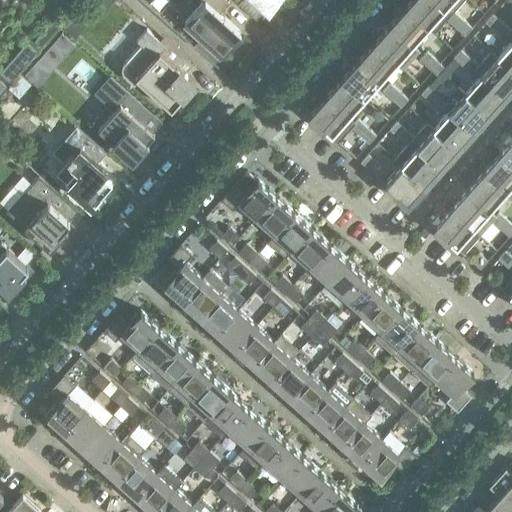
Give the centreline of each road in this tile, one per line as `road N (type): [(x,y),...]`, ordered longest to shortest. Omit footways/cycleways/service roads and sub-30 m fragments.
road 1 (residential): [(327,0),(0,363)]
road 2 (residential): [(0,412),(265,115)]
road 3 (residential): [(511,344),(265,115)]
road 4 (residential): [(511,380),(394,511)]
road 5 (residential): [(265,115),(368,0)]
